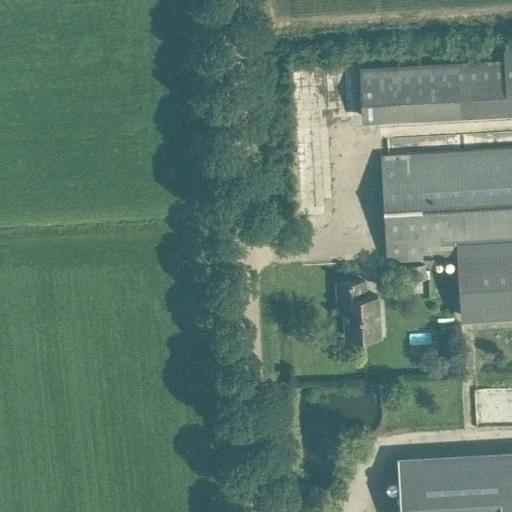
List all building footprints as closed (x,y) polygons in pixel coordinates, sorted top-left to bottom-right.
[(511,46),(505,47),(505,60),(360,67),(363,115),(511,107),(511,46)] [(511,147),(401,154),(381,155),(387,258),(458,254),(461,319),(511,316),(511,147)] [(356,161),(348,162),(351,185),(359,184),(356,161)] [(379,334),(378,314),(377,294),(365,295),(364,279),(337,281),(339,310),(345,310),(346,335),(379,334)] [(451,328),(424,328),(424,344),(451,343),(451,328)] [(478,330),(479,358),(488,357),(487,330),(478,330)] [(511,511),(511,461),(400,468),(402,511),(511,511)]
